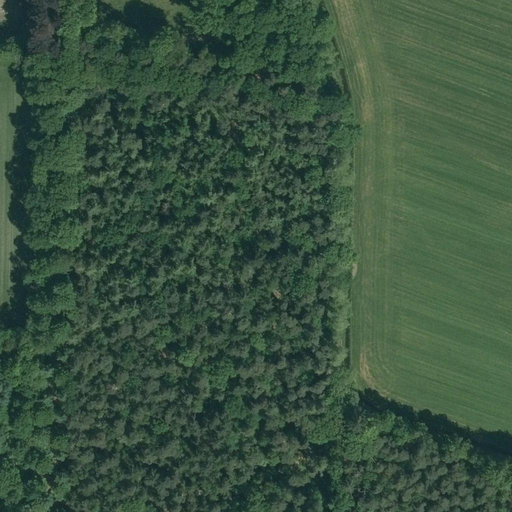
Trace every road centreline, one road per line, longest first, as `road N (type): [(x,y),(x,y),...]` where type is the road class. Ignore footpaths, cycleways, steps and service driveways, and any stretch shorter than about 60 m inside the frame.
road 1 (track): [(56,0),(50,511)]
road 2 (track): [(221,106),(217,511)]
road 3 (track): [(55,74),(347,113)]
